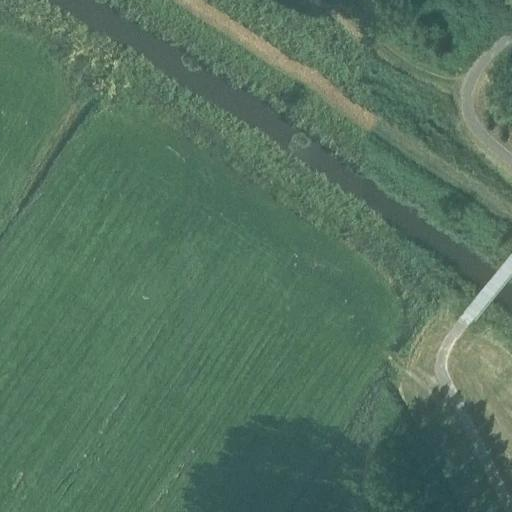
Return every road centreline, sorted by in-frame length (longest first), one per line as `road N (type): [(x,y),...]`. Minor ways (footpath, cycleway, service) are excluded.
road 1 (unknown): [(511,221),(178,0)]
road 2 (track): [(472,77),(438,79),(324,0)]
